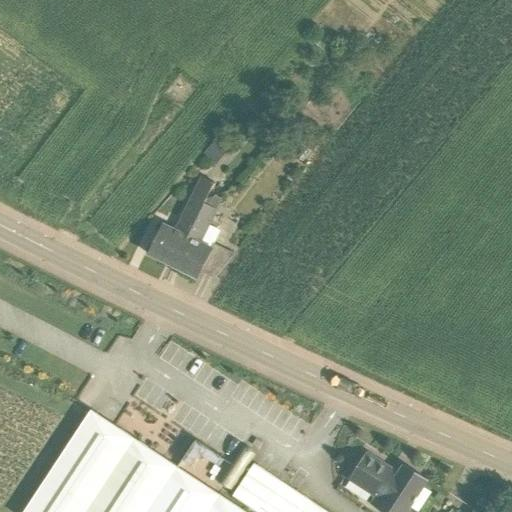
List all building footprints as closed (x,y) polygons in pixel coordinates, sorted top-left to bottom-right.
[(217,165),(231,148),(218,137),(204,154),(217,165)] [(206,203),(208,198),(216,183),(203,176),(177,228),(165,223),(150,254),(174,266),(206,203)] [(217,195),(208,198),(206,203),(218,209),(223,198),(217,195)] [(220,210),(218,209),(206,203),(174,266),(198,278),(202,270),(216,277),(236,254),(216,243),(222,231),(211,226),(220,210)] [(248,511),(221,494),(214,505),(129,449),(136,439),(98,414),(92,410),(25,511),(248,511)] [(386,511),(407,511),(429,479),(405,464),(399,473),(367,452),(349,479),(376,497),(372,502),(386,511)] [(479,511),(476,510),(474,511),(329,511),(256,463),(234,496),(257,511),(479,511)]
